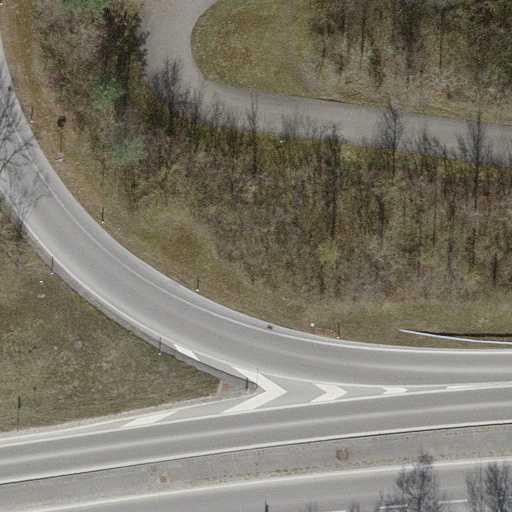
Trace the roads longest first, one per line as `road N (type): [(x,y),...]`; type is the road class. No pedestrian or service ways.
road 1 (motorway): [(511,374),(279,356),(171,316),(93,267),(63,237),(0,138)]
road 2 (motorway): [(511,403),(0,464)]
road 3 (primary): [(234,511),(511,493)]
